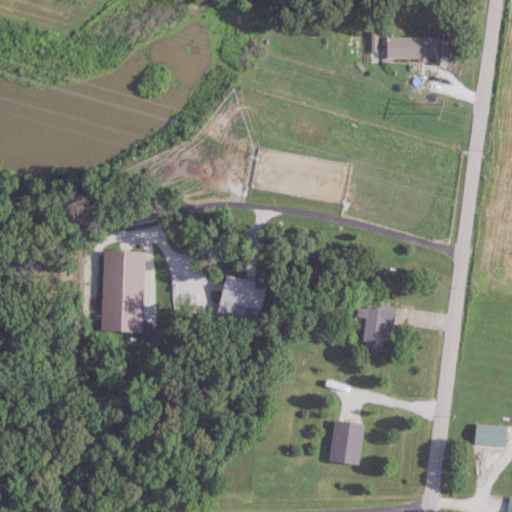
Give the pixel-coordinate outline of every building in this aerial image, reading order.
[(389,36),(389,59),(439,59),(439,36),(389,36)] [(146,251),(106,250),(104,330),(145,331),(146,251)] [(229,275),(221,311),(242,316),(244,307),(263,312),(269,283),(229,275)] [(367,317),(365,347),(390,349),(394,304),(369,302),(369,308),(360,307),(359,316),(367,317)] [(366,423),(337,419),(332,461),(360,464),(366,423)] [(509,425),(477,424),(477,445),(509,445),(509,425)]
